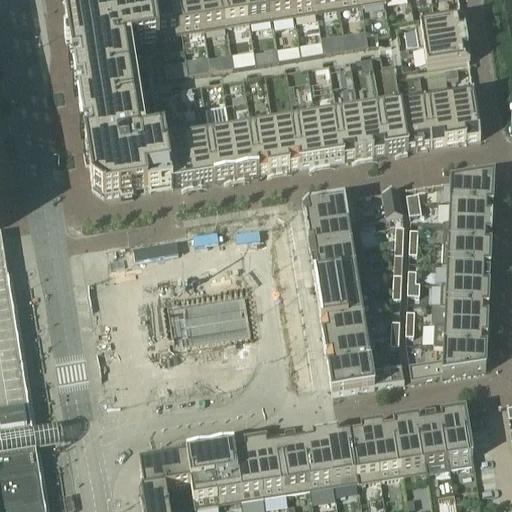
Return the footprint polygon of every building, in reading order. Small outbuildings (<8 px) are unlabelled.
[(65,18),(64,20),(67,39),(68,40),(70,51),(69,51),(69,52),(72,67),(72,68),(74,76),(73,76),(73,77),(76,94),(76,95),(77,95),(78,104),(83,137),(83,138),(83,137),(85,146),(84,146),(85,147),(87,163),(87,164),(88,164),(89,175),(89,176),(92,195),(93,196),(102,203),(103,204),(120,201),(121,206),(133,204),(132,199),(136,198),(143,197),(148,196),(148,197),(150,197),(150,196),(159,195),(170,193),(171,193),(173,193),(173,192),(180,191),(185,191),(186,191),(201,188),(202,188),(206,187),(214,186),(223,185),(228,184),(244,182),(249,181),(259,179),(266,178),(268,177),(268,178),(271,177),(286,175),(289,174),(291,174),(296,173),(308,171),(314,171),(329,168),(334,167),(344,166),(344,165),(351,164),(354,164),(356,164),(372,161),(374,161),(373,161),(377,160),(384,159),(394,158),(399,157),(407,156),(400,113),(402,113),(400,104),(396,79),(395,72),(394,72),(392,58),(389,44),(391,43),(389,36),(385,11),(385,8),(384,8),(382,0),(124,0),(125,0),(102,4),(100,0),(96,0),(89,1),(89,6),(72,8),(72,9),(65,18)] [(436,29),(415,32),(418,54),(466,46),(464,37),(462,27),(463,26),(462,25),(461,25),(461,24),(460,24),(460,25),(436,29)] [(466,46),(418,54),(418,55),(423,54),(426,74),(443,72),(467,68),(467,69),(468,69),(468,68),(469,68),(469,66),(467,56),(466,46)] [(456,76),(444,78),(445,86),(458,84),(456,76)] [(446,93),(422,97),(424,109),(431,152),(432,152),(431,151),(444,150),(455,148),(448,105),(446,93)] [(472,101),(448,105),(455,148),(466,146),(478,144),(480,144),(473,101),(472,101)] [(402,113),(400,113),(407,156),(408,156),(408,155),(430,152),(431,152),(424,109),(402,113)] [(450,188),(449,210),(492,212),(494,182),(450,188)] [(398,197),(382,199),(386,224),(402,222),(398,197)] [(417,201),(406,202),(407,212),(419,210),(417,201)] [(305,236),(305,237),(358,229),(354,204),(301,212),(302,214),(304,224),(303,224),(304,226),(305,236)] [(419,210),(407,212),(409,222),(421,220),(419,210)] [(443,229),(443,230),(491,232),(492,223),(491,222),(492,213),(492,212),(449,210),(448,229),(443,229)] [(307,249),(307,250),(308,250),(310,261),(361,253),(358,229),(305,237),(306,239),(307,249)] [(491,253),(491,251),(490,251),(491,242),(491,232),(443,230),(442,250),(491,253)] [(395,234),(394,248),(402,248),(403,234),(395,234)] [(409,237),(409,249),(417,249),(417,237),(409,237)] [(394,248),(394,262),(402,262),(402,248),(394,248)] [(409,249),(408,261),(416,261),(417,249),(409,249)] [(490,273),(491,253),(442,250),(442,271),(490,273)] [(365,276),(361,253),(310,261),(313,283),(313,285),(365,276)] [(0,511),(40,511),(34,474),(3,464),(1,452),(0,445),(0,437),(2,437),(25,418),(5,290),(3,278),(0,256),(0,511)] [(488,292),(489,274),(490,274),(490,273),(442,271),(442,272),(446,272),(446,290),(441,290),(441,291),(489,293),(489,292),(488,292)] [(365,276),(313,285),(317,307),(369,299),(365,276)] [(407,278),(407,290),(415,290),(415,278),(407,278)] [(393,282),(392,294),(400,294),(401,282),(393,282)] [(407,290),(407,302),(419,302),(419,290),(415,290),(407,290)] [(440,311),(488,314),(489,293),(441,291),(440,311)] [(392,294),(392,306),(400,306),(400,294),(392,294)] [(372,322),(369,299),(317,307),(320,330),(372,322)] [(440,311),(440,313),(445,313),(444,331),(434,331),(434,332),(487,334),(487,325),(487,323),(487,315),(488,315),(488,314),(440,311)] [(406,318),(405,330),(413,331),(414,319),(406,318)] [(320,331),(321,331),(322,341),(322,343),(324,352),(366,346),(363,324),(372,323),(372,322),(320,330),(320,331)] [(391,328),(390,340),(398,341),(399,329),(391,328)] [(405,330),(405,342),(413,343),(413,331),(405,330)] [(433,352),(486,354),(486,353),(486,345),(487,343),(487,334),(434,332),(433,352)] [(390,340),(390,352),(398,353),(398,341),(390,340)] [(325,363),(326,363),(327,374),(327,375),(370,368),(366,346),(324,352),(325,361),(325,363)] [(433,353),(443,354),(442,367),(408,372),(411,388),(485,376),(486,354),(433,352),(433,353)] [(404,389),(401,373),(371,378),(370,368),(327,375),(331,400),(404,389)] [(450,477),(473,473),(470,450),(465,420),(465,418),(441,422),(450,477)] [(447,467),(448,477),(450,477),(441,422),(440,422),(440,423),(418,426),(417,426),(426,481),(427,480),(426,471),(447,467)] [(417,426),(394,430),(402,484),(426,481),(417,426)] [(371,433),(380,488),(402,484),(394,430),(392,430),(382,432),(380,432),(371,433)] [(362,435),(360,435),(348,437),(357,491),(380,488),(371,433),(362,435)] [(336,439),(326,441),(326,440),(324,441),(333,495),(357,491),(348,437),(337,439),(336,439)] [(311,443),(301,445),(309,499),(333,495),(324,441),(323,441),(313,443),(313,442),(311,443)] [(286,503),(309,499),(301,445),(277,449),(286,503)] [(263,450),(254,452),(263,506),(286,503),(277,449),(265,450),(263,450)] [(241,510),(263,506),(254,452),(245,453),(244,453),(244,454),(232,456),(241,510)] [(217,511),(227,511),(241,510),(232,456),(209,459),(217,511)] [(193,511),(217,511),(209,459),(187,463),(191,490),(190,490),(193,511)] [(139,471),(142,495),(143,496),(165,493),(165,494),(190,490),(191,490),(187,463),(186,463),(186,464),(171,466),(168,466),(156,468),(153,468),(153,469),(139,471)] [(165,493),(143,496),(142,495),(138,496),(139,497),(141,511),(140,511),(168,511),(165,494),(165,493)]
